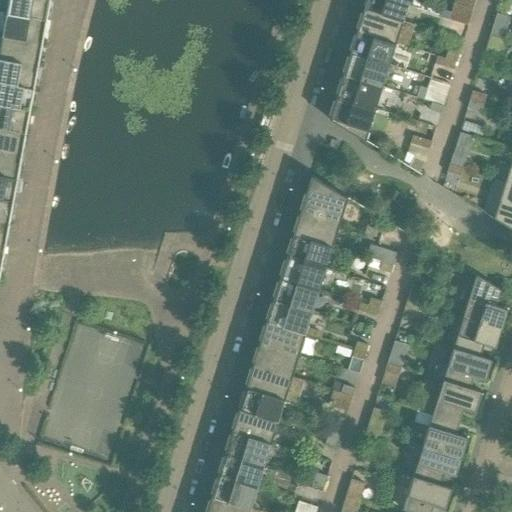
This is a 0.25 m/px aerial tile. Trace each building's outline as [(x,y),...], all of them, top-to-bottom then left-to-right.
[(8,0),(6,14),(46,21),(50,0),(8,0)] [(365,0),(363,9),(402,21),(408,0),(365,0)] [(453,4),(451,12),(470,18),(472,10),(453,4)] [(363,9),(356,31),(395,43),(406,46),(413,25),(402,21),(363,9)] [(470,18),(451,12),(448,19),(467,25),(470,18)] [(6,14),(2,36),(42,44),(46,21),(6,14)] [(488,39),(502,43),(505,31),(492,27),(488,39)] [(356,31),(349,52),(389,65),(395,43),(356,31)] [(2,36),(0,44),(0,59),(38,66),(42,44),(2,36)] [(502,43),(488,39),(484,52),(498,56),(502,43)] [(447,51),(445,58),(456,62),(458,54),(447,51)] [(349,52),(342,74),(382,87),(389,65),(349,52)] [(456,62),(445,58),(437,56),(434,64),(454,70),(456,62)] [(0,59),(0,82),(34,88),(38,66),(0,59)] [(342,74),(336,96),(375,108),(382,87),(342,74)] [(0,82),(0,105),(30,111),(34,88),(0,82)] [(416,98),(423,100),(427,89),(419,86),(416,98)] [(472,91),(469,99),(483,104),(485,95),(472,91)] [(375,108),(336,96),(328,119),(365,141),(375,108)] [(483,104),(469,99),(467,108),(480,112),(483,104)] [(429,110),(440,113),(442,106),(431,102),(429,110)] [(0,105),(0,128),(26,133),(30,111),(0,105)] [(0,128),(0,151),(21,156),(26,133),(0,128)] [(410,143),(429,149),(431,141),(412,136),(410,143)] [(337,141),(331,139),(330,140),(328,146),(329,147),(335,149),(337,142),(337,141)] [(0,151),(0,174),(17,178),(21,156),(0,151)] [(452,155),(449,164),(463,168),(465,159),(452,155)] [(408,166),(419,172),(424,162),(414,156),(408,166)] [(463,168),(449,164),(446,172),(460,176),(463,168)] [(0,174),(0,198),(13,201),(17,178),(0,174)] [(311,175),(299,213),(338,226),(347,197),(311,175)] [(511,182),(505,181),(493,219),(511,229),(511,182)] [(0,198),(0,221),(9,223),(13,201),(0,198)] [(299,213),(292,235),(332,247),(338,226),(299,213)] [(0,221),(0,244),(5,245),(9,223),(0,221)] [(364,232),(376,236),(378,228),(367,225),(364,232)] [(292,235),(286,257),(325,269),(332,247),(292,235)] [(365,257),(373,259),(376,248),(369,245),(365,257)] [(392,263),(396,251),(377,245),(373,257),(392,263)] [(286,257),(279,279),(318,291),(325,269),(286,257)] [(379,269),(390,273),(393,265),(381,262),(379,269)] [(476,275),(463,316),(501,328),(507,309),(495,305),(500,290),(476,275)] [(279,279),(272,301),(311,313),(318,291),(279,279)] [(410,290),(407,299),(421,303),(423,294),(410,290)] [(370,298),(368,305),(379,309),(382,301),(370,298)] [(421,303),(407,299),(404,307),(418,311),(421,303)] [(272,301),(265,322),(304,335),(311,313),(272,301)] [(379,309),(368,305),(360,303),(358,310),(377,316),(379,309)] [(463,316),(453,347),(480,355),(483,344),(495,347),(501,328),(463,316)] [(265,322),(258,344),(298,356),(304,335),(265,322)] [(356,341),(354,349),(366,352),(368,345),(356,341)] [(258,344),(252,366),(291,378),(298,356),(258,344)] [(431,378),(442,381),(443,379),(470,387),(473,376),(485,380),(491,359),(480,356),(480,355),(453,347),(447,365),(435,366),(431,378)] [(366,352),(354,349),(351,356),(363,360),(366,352)] [(390,354),(387,363),(401,367),(403,359),(390,354)] [(401,367),(387,363),(384,371),(398,376),(401,367)] [(252,366),(245,388),(284,400),(291,378),(252,366)] [(421,410),(432,413),(433,412),(459,420),(463,408),(475,412),(481,392),(470,388),(470,387),(443,379),(442,381),(437,397),(425,398),(421,410)] [(343,385),(340,392),(352,396),(354,388),(343,385)] [(245,388),(238,409),(277,422),(284,400),(245,388)] [(352,396),(340,392),(338,400),(350,403),(352,396)] [(238,409),(231,431),(270,443),(277,422),(238,409)] [(432,413),(423,444),(461,456),(467,437),(455,434),(459,420),(433,412),(432,413)] [(370,418),(367,427),(381,431),(383,423),(370,418)] [(381,431),(367,427),(364,435),(378,440),(381,431)] [(329,429),(327,437),(338,440),(340,433),(329,429)] [(231,431),(224,453),(264,465),(270,443),(231,431)] [(338,440),(327,437),(324,444),(336,448),(338,440)] [(423,444),(413,475),(440,484),(443,472),(455,476),(461,456),(423,444)] [(224,453),(218,475),(257,487),(264,465),(224,453)] [(305,478),(313,480),(324,484),(327,476),(308,470),(305,478)] [(218,475),(211,496),(250,509),(257,487),(218,475)] [(440,484),(413,475),(402,509),(410,511),(430,511),(433,504),(445,508),(451,488),(440,484)] [(351,479),(346,495),(359,499),(364,483),(351,479)] [(324,484),(313,480),(311,488),(322,491),(324,484)] [(355,511),(359,499),(346,495),(341,511),(342,511),(355,511)] [(211,496),(205,511),(248,511),(250,509),(211,496)]
